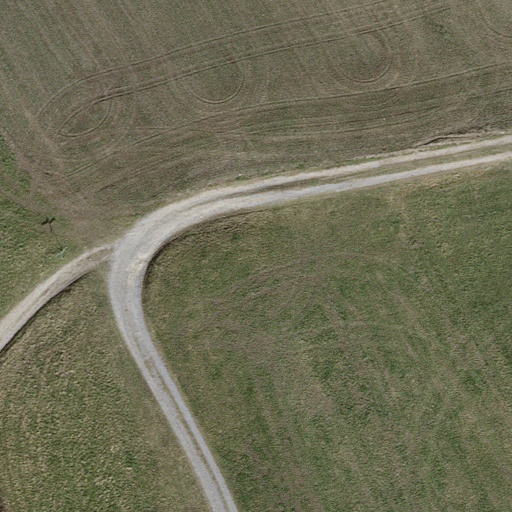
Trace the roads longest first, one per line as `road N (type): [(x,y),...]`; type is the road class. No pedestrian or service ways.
road 1 (track): [(511,147),(235,198),(174,217),(145,238)]
road 2 (track): [(145,238),(128,279),(130,315),(224,511)]
